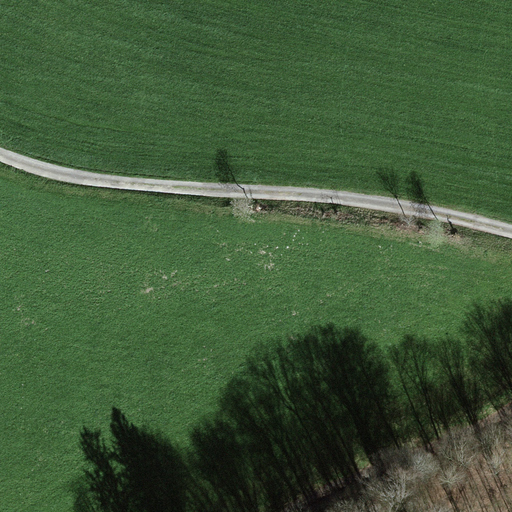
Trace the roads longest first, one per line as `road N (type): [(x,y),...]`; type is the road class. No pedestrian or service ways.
road 1 (unclassified): [(0,153),(88,176),(365,202),(511,232)]
road 2 (track): [(309,511),(511,400)]
